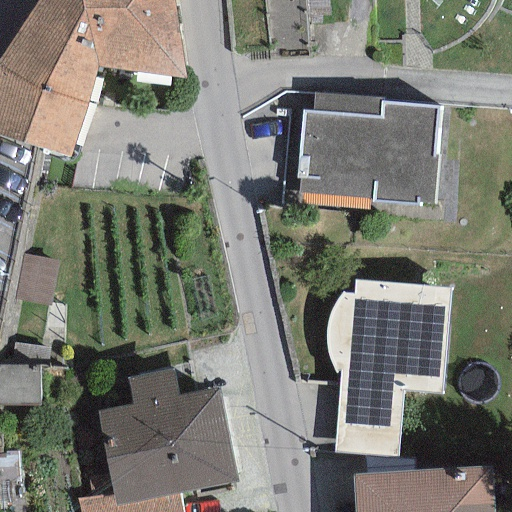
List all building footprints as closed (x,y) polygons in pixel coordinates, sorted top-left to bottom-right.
[(97,67),(81,0),(37,0),(0,57),(0,136),(70,158),(97,67)] [(81,0),(97,67),(185,80),(173,0),(81,0)] [(439,108),(379,102),(379,98),(314,92),(312,113),(301,112),(294,178),(298,178),(297,193),(434,207),(439,159),(434,158),(439,108)] [(450,290),(354,281),(353,295),(341,293),(336,300),(331,307),(327,315),(325,331),(327,349),(329,358),(333,371),(339,378),(333,454),(397,456),(401,391),(441,396),(450,290)] [(132,406),(96,413),(112,494),(114,507),(180,496),(238,484),(219,388),(177,396),(171,368),(126,377),(132,406)] [(0,374),(0,411),(48,412),(48,374),(0,374)] [(493,511),(491,468),(351,475),(352,511),(493,511)] [(182,511),(180,496),(114,507),(112,494),(77,501),(79,511),(182,511)]
